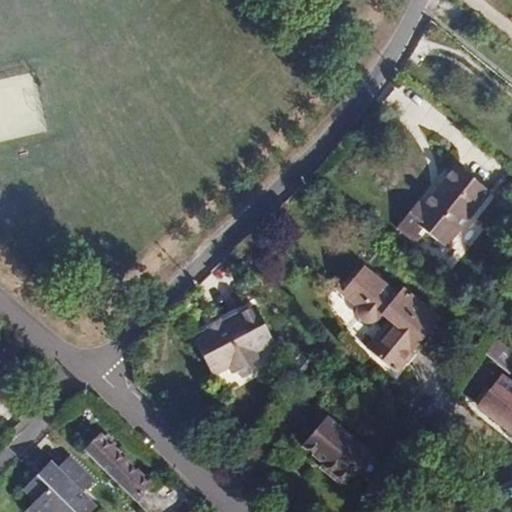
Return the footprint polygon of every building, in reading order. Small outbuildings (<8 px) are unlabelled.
[(416,204),(396,228),(416,244),(425,233),(444,249),(489,193),(456,166),(421,209),(416,204)] [(386,330),(378,342),(392,353),(384,364),(396,374),(440,322),(404,292),(399,298),(365,270),(344,295),(363,310),(357,317),(359,319),(367,326),(374,324),(376,322),(386,330)] [(238,316),(194,338),(215,378),(232,369),(234,374),(261,359),(238,316)] [(392,353),(378,342),(369,351),(384,364),(392,353)] [(486,358),(508,376),(511,371),(511,358),(496,345),(486,358)] [(511,388),(499,378),(477,405),(511,432),(511,388)] [(330,422),(306,450),(326,469),(323,472),(346,491),(375,457),(330,422)] [(100,435),(84,451),(132,499),(148,484),(100,435)] [(26,511),(25,511),(92,511),(96,509),(81,494),(94,482),(69,458),(57,470),(50,464),(23,490),(35,502),(26,511)]
